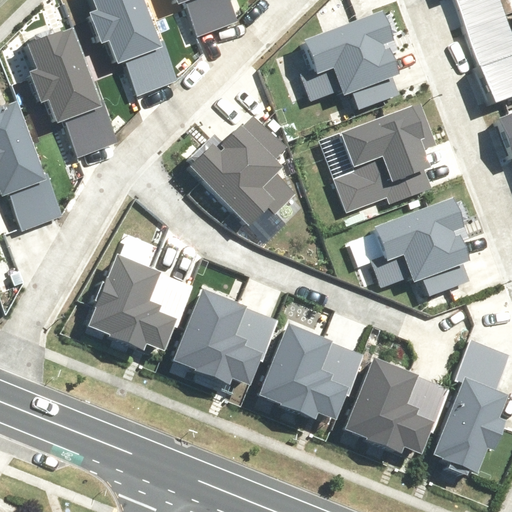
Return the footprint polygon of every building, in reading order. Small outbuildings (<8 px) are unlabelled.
[(112,65),(122,61),(136,98),(175,83),(159,42),(154,44),(137,0),(87,0),(90,8),(83,10),(96,44),(103,41),(112,65)] [(169,0),(170,0),(181,0),(194,34),(233,19),(225,0),(169,0)] [(502,13),(496,0),(457,0),(467,27),(502,13)] [(511,50),(511,40),(502,13),(467,27),(481,62),(511,50)] [(290,42),(299,71),(289,74),(298,101),(326,92),(328,99),(342,95),(347,111),(388,98),(382,79),(385,78),(377,54),(386,51),(374,15),(290,42)] [(49,118),(59,114),(73,151),(112,136),(96,95),(91,97),(63,23),(19,40),(27,61),(20,64),(33,98),(40,95),(49,118)] [(511,50),(481,62),(475,65),(491,104),(511,95),(511,50)] [(0,193),(6,191),(20,228),(60,213),(44,172),(38,174),(10,100),(0,104),(0,193)] [(345,171),(330,176),(343,210),(382,196),(385,202),(428,186),(410,137),(415,135),(405,108),(332,135),(345,171)] [(511,109),(492,117),(508,158),(511,156),(511,109)] [(183,163),(240,223),(262,203),(270,211),(292,189),(273,170),(276,167),(268,158),(280,147),(251,116),(239,128),(235,124),(210,148),(205,142),(183,163)] [(368,224),(377,252),(367,256),(376,283),(403,274),(406,281),(420,277),(425,293),(466,279),(460,261),(463,260),(455,236),(464,233),(452,197),(368,224)] [(111,251),(82,324),(103,333),(102,335),(138,350),(141,343),(158,349),(169,322),(174,324),(190,283),(111,251)] [(193,288),(164,361),(185,369),(184,372),(221,387),(224,379),(240,386),(251,359),(256,361),(273,320),(193,288)] [(282,320),(252,392),(273,401),(272,404),(309,418),(312,411),(328,418),(339,390),(344,392),(361,352),(282,320)] [(454,383),(425,453),(468,470),(479,443),(487,447),(498,420),(489,416),(499,392),(493,389),(508,352),(466,336),(448,380),(454,383)] [(369,352),(339,424),(360,433),(359,436),(396,450),(399,443),(415,450),(426,422),(431,424),(448,384),(369,352)]
